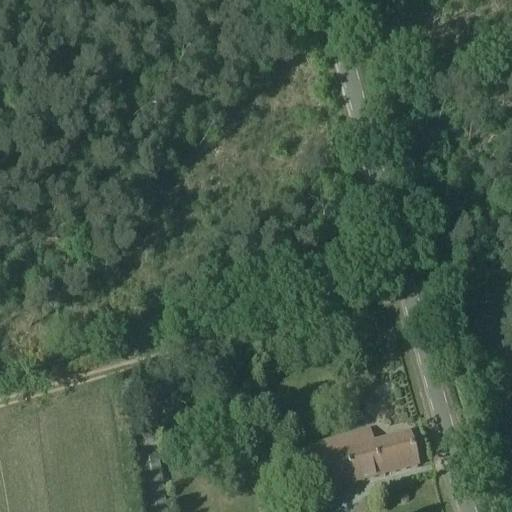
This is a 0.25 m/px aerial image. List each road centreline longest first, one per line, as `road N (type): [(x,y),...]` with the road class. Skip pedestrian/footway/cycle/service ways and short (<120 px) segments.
road 1 (unclassified): [(0,401),(400,294)]
road 2 (tertiary): [(400,294),(322,0)]
road 3 (tertiary): [(460,511),(400,294)]
